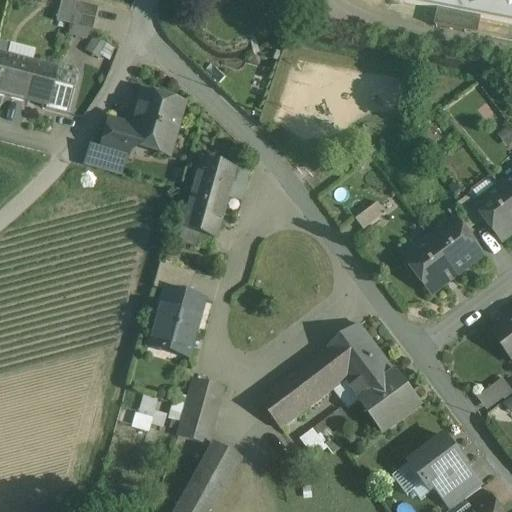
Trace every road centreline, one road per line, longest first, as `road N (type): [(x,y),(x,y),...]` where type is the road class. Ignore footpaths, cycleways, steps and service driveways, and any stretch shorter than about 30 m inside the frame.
road 1 (residential): [(415,351),(279,169),(139,31)]
road 2 (unclassified): [(0,222),(99,115),(139,31)]
road 3 (residential): [(511,475),(415,351)]
road 4 (residential): [(415,351),(511,279)]
